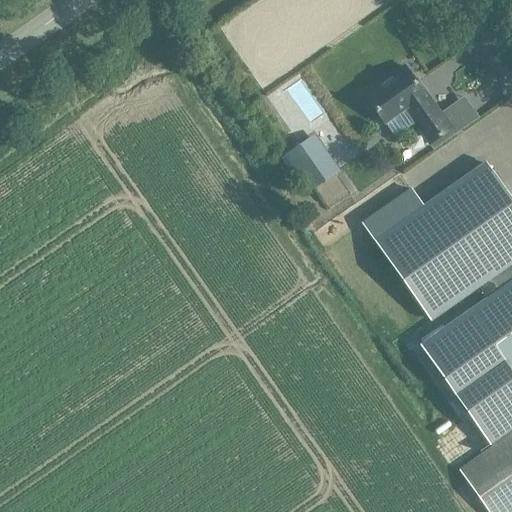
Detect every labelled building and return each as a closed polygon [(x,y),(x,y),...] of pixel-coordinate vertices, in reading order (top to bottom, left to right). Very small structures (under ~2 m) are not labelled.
[(404,67),(401,69),(364,95),(384,124),(404,110),(429,145),(451,130),(449,127),(448,127),(442,120),(443,119),(425,93),(423,95),(404,67)] [(337,102),(322,108),(325,118),(341,112),(337,102)] [(304,143),(286,156),(310,189),(328,176),(304,143)] [(405,188),(414,181),(419,188),(428,181),(412,160),(394,173),(405,188)] [(511,201),(486,165),(423,209),(407,187),(359,221),(375,243),(429,320),(477,287),(487,301),(511,283),(511,201)] [(511,429),(511,283),(487,301),(471,312),(420,347),(490,445),(511,429)] [(511,511),(511,434),(459,471),(487,511),(511,511)]
